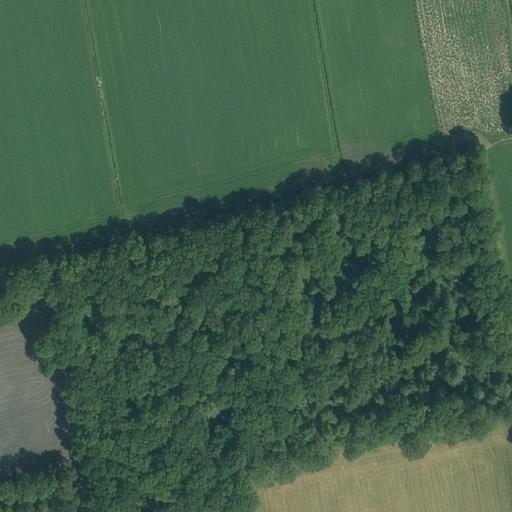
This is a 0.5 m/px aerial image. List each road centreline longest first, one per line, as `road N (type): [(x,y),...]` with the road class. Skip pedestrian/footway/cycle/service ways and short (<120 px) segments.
road 1 (track): [(84,511),(49,312)]
road 2 (track): [(511,327),(481,133)]
